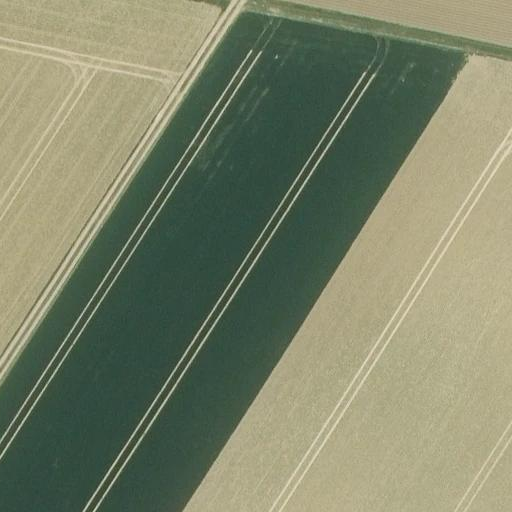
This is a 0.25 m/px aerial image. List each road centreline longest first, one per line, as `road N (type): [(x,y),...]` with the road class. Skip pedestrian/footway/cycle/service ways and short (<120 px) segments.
road 1 (track): [(239,0),(0,373)]
road 2 (track): [(511,60),(237,3)]
